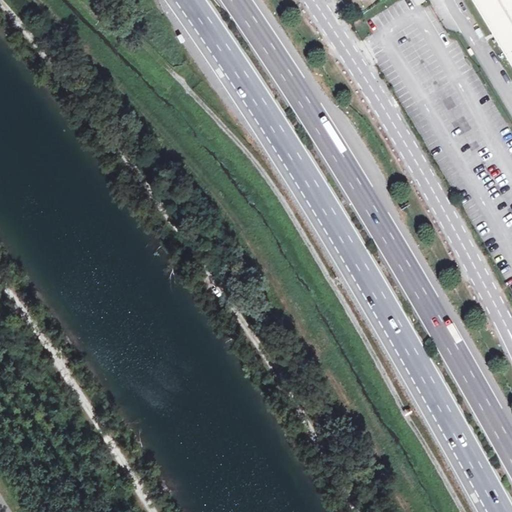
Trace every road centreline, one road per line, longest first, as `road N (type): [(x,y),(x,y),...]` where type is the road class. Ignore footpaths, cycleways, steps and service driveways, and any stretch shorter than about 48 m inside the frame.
road 1 (track): [(354,511),(238,308),(0,2)]
road 2 (motorway): [(190,0),(371,282),(503,511)]
road 3 (motorway): [(511,439),(343,149),(242,0)]
road 4 (unclassified): [(312,0),(466,245),(508,333)]
road 5 (track): [(150,511),(0,279)]
